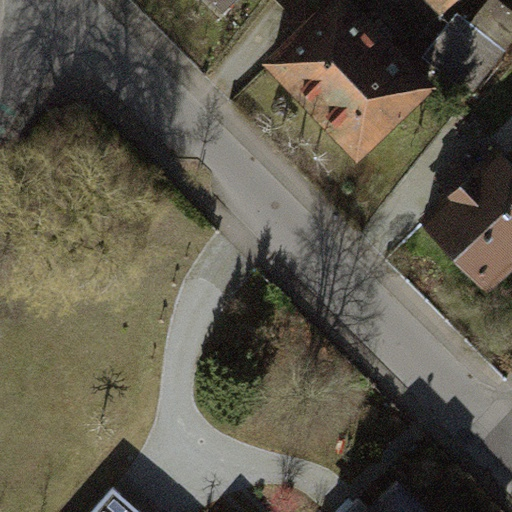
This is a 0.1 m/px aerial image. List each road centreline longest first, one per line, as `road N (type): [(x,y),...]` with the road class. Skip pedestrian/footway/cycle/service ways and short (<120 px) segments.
road 1 (secondary): [(86,11),(504,449)]
road 2 (residential): [(0,134),(86,11)]
